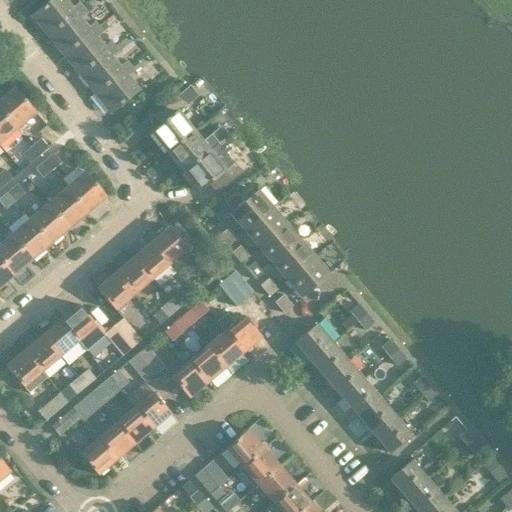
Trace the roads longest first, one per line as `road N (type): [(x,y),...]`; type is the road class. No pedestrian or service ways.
road 1 (residential): [(0,329),(139,204),(138,186),(0,16)]
road 2 (residential): [(100,511),(251,383)]
road 3 (residential): [(363,511),(251,383)]
road 4 (residential): [(251,383),(258,364),(294,334),(297,319),(346,276)]
road 5 (residential): [(80,511),(0,416)]
